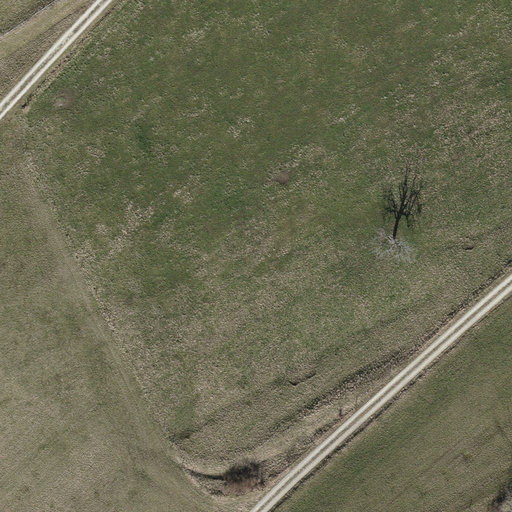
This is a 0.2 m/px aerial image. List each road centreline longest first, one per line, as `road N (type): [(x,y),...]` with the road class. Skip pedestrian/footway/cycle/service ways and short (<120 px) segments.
road 1 (track): [(511,283),(258,511)]
road 2 (track): [(113,0),(0,118)]
